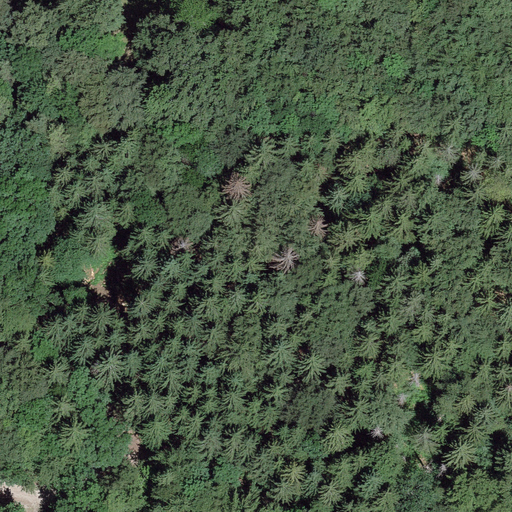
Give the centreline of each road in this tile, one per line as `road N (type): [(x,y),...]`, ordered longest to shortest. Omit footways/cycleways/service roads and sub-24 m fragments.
road 1 (track): [(279,511),(138,445)]
road 2 (track): [(138,445),(50,496),(0,483)]
